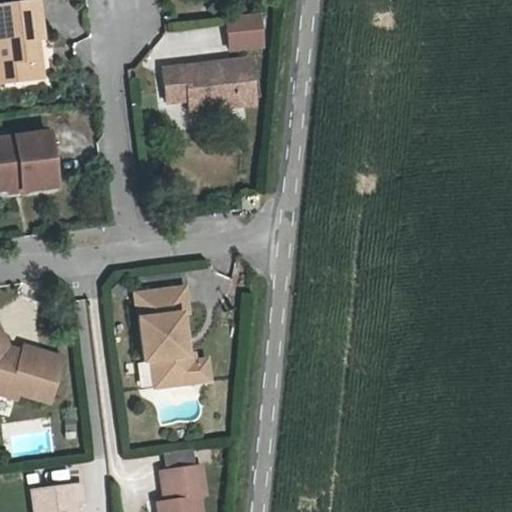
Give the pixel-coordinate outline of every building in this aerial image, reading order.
[(6,48),(13,47),(12,37),(17,36),(14,0),(0,0),(0,78),(15,78),(14,56),(7,57),(6,48)] [(248,5),(215,8),(218,41),(251,37),(248,5)] [(239,50),(190,56),(190,63),(174,64),(173,57),(153,59),(157,92),(175,91),(177,101),(244,95),(239,50)] [(190,63),(190,56),(173,57),(174,64),(190,63)] [(0,171),(8,171),(9,180),(33,178),(28,124),(0,127),(0,171)] [(0,171),(0,181),(9,180),(8,171),(0,171)] [(169,351),(164,311),(171,304),(169,284),(118,290),(126,357),(133,357),(136,384),(179,379),(176,358),(175,351),(169,351)] [(0,349),(0,354),(36,368),(39,360),(1,347),(0,349)] [(36,368),(0,354),(0,398),(23,406),(36,368)] [(189,357),(176,358),(179,379),(191,377),(189,357)] [(51,435),(28,430),(24,445),(48,451),(51,435)] [(132,511),(174,511),(174,502),(181,501),(179,471),(139,475),(141,504),(132,505),(132,511)] [(53,487),(2,492),(4,511),(46,511),(46,506),(54,505),(53,487)]
